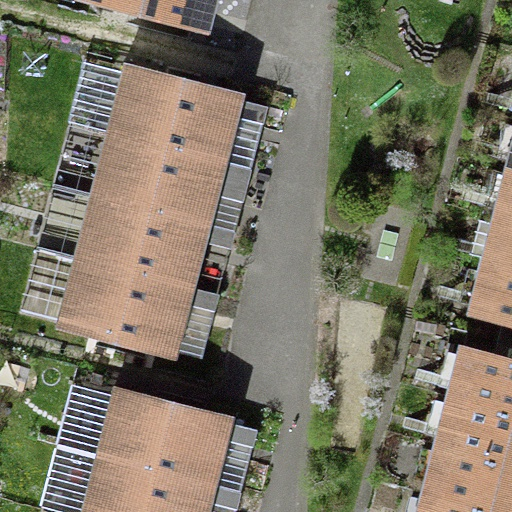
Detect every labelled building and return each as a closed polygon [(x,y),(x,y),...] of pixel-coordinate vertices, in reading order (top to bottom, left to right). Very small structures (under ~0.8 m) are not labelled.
[(95,0),(213,31),(221,0),(95,0)] [(129,67),(111,134),(217,161),(234,95),(129,67)] [(111,134),(96,195),(201,222),(217,161),(111,134)] [(185,284),(201,222),(96,195),(80,257),(185,284)] [(511,221),(506,220),(494,268),(511,272),(511,221)] [(167,354),(185,284),(80,257),(62,326),(167,354)] [(511,272),(494,268),(482,317),(503,322),(511,324),(511,272)] [(511,324),(503,322),(494,354),(511,358),(511,324)] [(470,348),(456,398),(511,411),(511,358),(494,354),(470,348)] [(100,455),(208,483),(226,418),(118,389),(100,455)] [(511,411),(456,398),(443,445),(511,462),(511,411)] [(511,511),(511,462),(443,445),(431,494),(503,511),(511,511)] [(200,511),(208,483),(100,455),(84,511),(200,511)] [(503,511),(431,494),(426,511),(503,511)]
